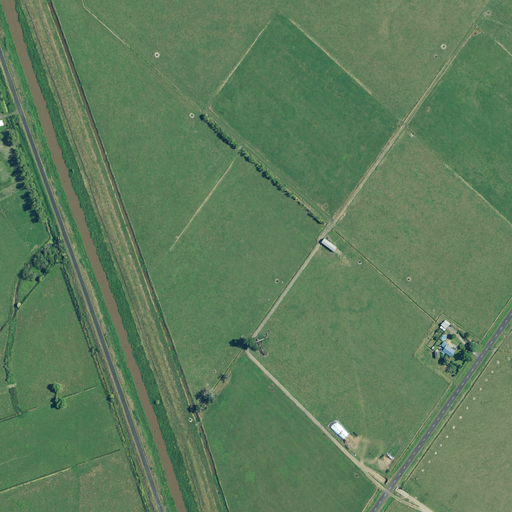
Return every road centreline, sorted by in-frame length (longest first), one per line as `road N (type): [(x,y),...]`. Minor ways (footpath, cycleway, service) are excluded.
road 1 (unclassified): [(0,59),(155,511)]
road 2 (unclassified): [(372,511),(511,312)]
